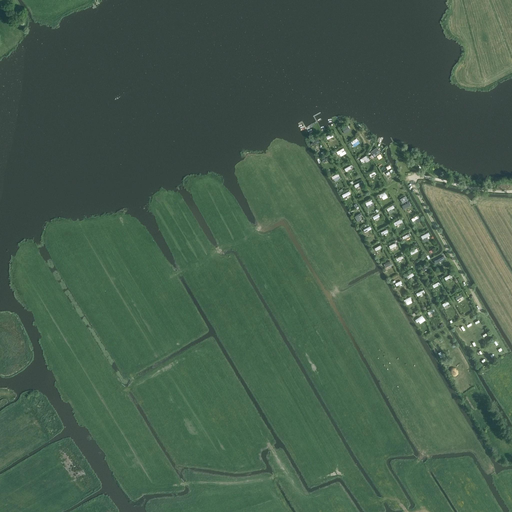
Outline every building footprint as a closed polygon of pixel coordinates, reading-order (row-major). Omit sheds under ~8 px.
[(345,134),(350,130),(348,125),(342,129),(345,134)] [(377,148),(371,152),(375,157),(381,153),(377,148)] [(367,155),(361,158),(364,163),(370,160),(367,155)] [(335,181),(341,179),(339,173),(332,176),(335,181)] [(368,208),(375,205),(372,199),(366,203),(368,208)] [(429,240),(428,237),(431,236),(429,232),(421,236),(424,242),(429,240)] [(461,294),(456,297),(459,302),(465,299),(461,294)]
